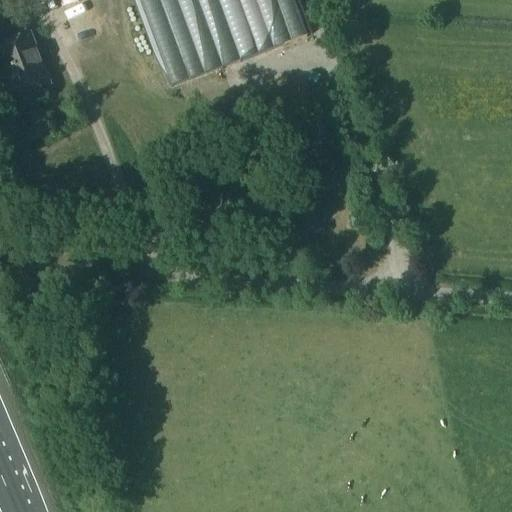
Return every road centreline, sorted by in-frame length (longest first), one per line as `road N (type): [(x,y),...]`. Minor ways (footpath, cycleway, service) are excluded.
road 1 (unclassified): [(511,300),(159,276)]
road 2 (track): [(408,293),(304,0)]
road 3 (track): [(37,0),(159,276)]
